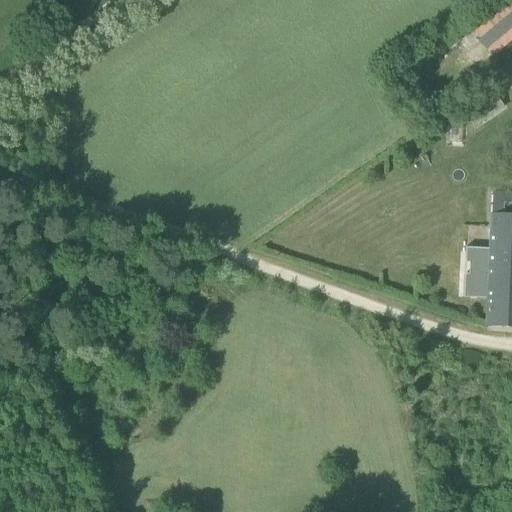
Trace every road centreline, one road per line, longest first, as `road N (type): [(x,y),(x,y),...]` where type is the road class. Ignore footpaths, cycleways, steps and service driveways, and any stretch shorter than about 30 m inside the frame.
road 1 (track): [(0,177),(511,356)]
road 2 (track): [(121,0),(0,92)]
